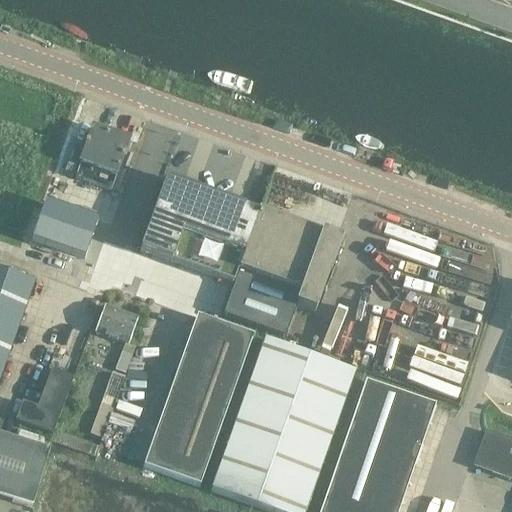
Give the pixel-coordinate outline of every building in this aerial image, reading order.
[(115,177),(127,143),(91,130),(79,164),(115,177)] [(341,243),(265,216),(166,179),(139,253),(232,287),(223,317),(285,339),(286,337),(286,336),(293,315),(294,316),(296,309),(314,316),(341,243)] [(83,261),(97,223),(44,205),(31,242),(83,261)] [(0,273),(0,376),(32,284),(0,273)] [(95,335),(128,346),(137,320),(105,308),(95,335)] [(196,318),(143,469),(200,489),(253,338),(196,318)] [(263,342),(210,492),(265,511),(306,511),(355,375),(263,342)] [(132,358),(121,354),(115,372),(125,376),(132,358)] [(22,404),(15,424),(52,437),(72,380),(50,372),(37,409),(22,404)] [(365,383),(320,511),(398,511),(435,407),(365,383)] [(20,430),(17,438),(47,449),(51,441),(20,430)] [(511,442),(487,434),(474,469),(511,482),(511,442)] [(0,499),(31,509),(49,452),(0,437),(0,499)] [(62,461),(49,495),(94,511),(98,511),(110,480),(62,461)] [(82,511),(49,499),(43,511),(82,511)] [(213,511),(188,503),(185,511),(213,511)]
